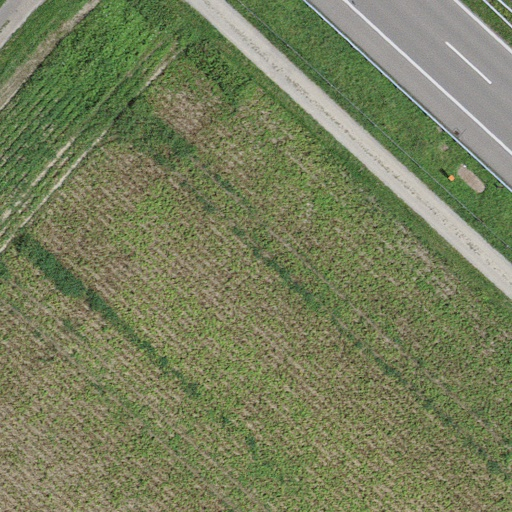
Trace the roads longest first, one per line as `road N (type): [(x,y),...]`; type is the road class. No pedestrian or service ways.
road 1 (track): [(511,277),(209,0)]
road 2 (motorway): [(397,0),(511,104)]
